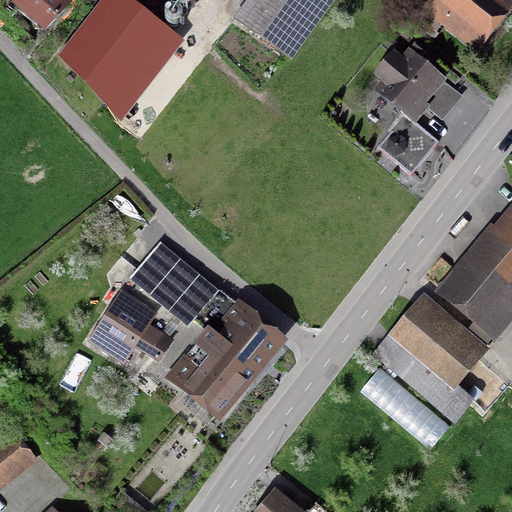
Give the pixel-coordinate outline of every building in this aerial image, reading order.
[(62,14),(47,0),(0,0),(0,7),(35,41),(62,14)] [(174,0),(173,2),(173,5),(173,8),(175,10),(177,12),(180,13),(183,12),(186,11),(188,8),(189,5),(188,2),(187,0),(174,0)] [(288,59),(330,0),(268,0),(247,30),(288,59)] [(504,11),(491,0),(432,0),(412,26),(430,40),(446,20),(478,44),(504,11)] [(162,15),(161,19),(160,21),(161,24),(163,26),(165,28),(168,29),(171,28),(174,27),(176,24),(176,21),(176,18),(175,15),(172,13),(169,13),(165,13),(162,15)] [(424,109),(420,105),(440,81),(410,55),(400,66),(392,58),(378,75),(386,82),(376,93),(403,117),(375,149),(409,177),(436,145),(412,124),(424,109)] [(511,224),(480,264),(473,258),(442,296),(474,323),(467,331),(485,346),(511,312),(511,224)] [(211,289),(191,273),(164,306),(183,322),(211,289)] [(143,312),(120,297),(90,343),(121,362),(131,346),(157,363),(166,348),(156,342),(159,336),(137,322),(143,312)] [(192,351),(169,378),(216,416),(276,344),(236,310),(211,339),(222,348),(209,365),(192,351)] [(475,358),(417,310),(394,337),(452,385),(475,358)] [(458,379),(457,382),(456,385),(457,388),(459,390),(461,392),(464,393),(467,392),(470,391),(472,388),(472,385),(472,382),(471,379),(468,377),(465,377),(461,377),(458,379)] [(10,439),(0,446),(0,485),(28,462),(10,439)] [(292,511),(273,496),(260,511),(292,511)]
